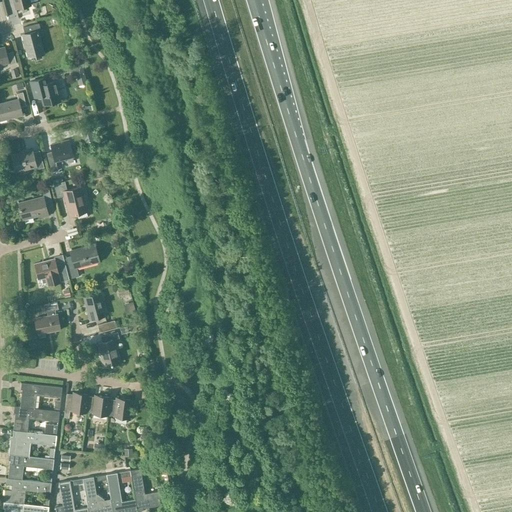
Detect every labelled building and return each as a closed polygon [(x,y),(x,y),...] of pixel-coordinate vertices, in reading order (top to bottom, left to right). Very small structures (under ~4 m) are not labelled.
[(29,0),(13,0),(16,9),(31,5),(29,0)] [(38,33),(41,32),(38,23),(23,27),(24,33),(22,34),(28,58),(43,54),(38,33)] [(9,65),(16,63),(13,51),(6,53),(4,47),(0,48),(0,64),(8,62),(9,65)] [(20,76),(18,68),(10,70),(13,78),(20,76)] [(43,105),(60,100),(55,81),(46,84),(44,78),(30,82),(33,93),(40,92),(43,105)] [(20,107),(26,105),(22,92),(16,93),(18,99),(0,102),(0,120),(22,114),(20,107)] [(55,161),(73,156),(68,140),(51,145),(53,156),(48,157),(51,172),(58,170),(55,161)] [(32,151),(31,149),(12,154),(16,172),(35,167),(36,168),(43,166),(39,149),(32,151)] [(69,216),(87,211),(81,187),(63,191),(61,182),(53,184),(57,198),(64,196),(69,216)] [(46,207),(53,206),(48,189),(41,191),(43,196),(18,203),(22,219),(38,215),(39,217),(48,215),(46,207)] [(76,268),(97,262),(92,243),(71,249),(72,255),(65,257),(71,278),(78,276),(76,268)] [(37,279),(45,277),(47,285),(68,279),(65,265),(56,267),(54,258),(33,263),(37,279)] [(128,292),(127,286),(118,288),(119,294),(128,292)] [(92,319),(105,315),(99,293),(84,297),(86,307),(88,306),(92,319)] [(57,309),(56,302),(44,305),(45,311),(46,311),(47,316),(34,318),(37,334),(60,329),(57,314),(55,314),(54,309),(57,309)] [(99,332),(116,327),(114,320),(97,325),(99,332)] [(115,342),(119,340),(117,331),(100,336),(102,342),(97,343),(103,366),(120,362),(115,342)] [(22,389),(20,406),(19,407),(33,409),(34,408),(36,394),(60,397),(62,387),(21,382),(20,389),(22,389)] [(87,412),(89,396),(88,396),(88,394),(73,392),(72,394),(66,393),(63,417),(68,417),(69,409),(87,412)] [(110,415),(112,399),(109,398),(109,397),(94,395),(94,396),(89,396),(87,412),(110,415)] [(115,399),(112,399),(110,415),(129,417),(131,400),(115,398),(115,399)] [(19,407),(20,406),(14,406),(13,412),(15,412),(13,430),(15,431),(27,432),(28,431),(29,418),(58,421),(59,410),(54,410),(34,408),(33,409),(19,407)] [(45,433),(56,434),(57,425),(52,424),(46,424),(45,433)] [(28,456),(28,455),(30,442),(55,445),(56,434),(45,433),(28,431),(27,432),(15,431),(15,436),(16,437),(15,454),(14,455),(28,456)] [(14,455),(15,454),(8,453),(8,460),(9,460),(8,478),(21,479),(23,466),(52,469),(54,458),(53,458),(49,458),(28,455),(28,456),(14,455)] [(130,470),(131,475),(134,499),(135,499),(137,510),(143,509),(142,507),(160,504),(158,491),(144,493),(140,468),(130,470)] [(107,479),(110,499),(113,511),(112,511),(137,511),(137,510),(135,499),(134,499),(121,501),(116,472),(106,474),(107,479)] [(82,477),(82,478),(83,483),(87,507),(88,511),(111,511),(112,511),(113,511),(110,499),(97,501),(92,476),(82,477)] [(21,479),(8,478),(6,477),(5,484),(11,484),(11,490),(4,489),(3,501),(9,502),(23,504),(23,503),(24,490),(50,493),(51,482),(46,482),(21,479)] [(88,511),(87,507),(74,509),(69,480),(58,481),(62,505),(55,506),(55,511),(88,511)] [(47,511),(48,506),(43,505),(23,503),(23,504),(9,502),(3,501),(2,508),(4,508),(3,511),(47,511)]
